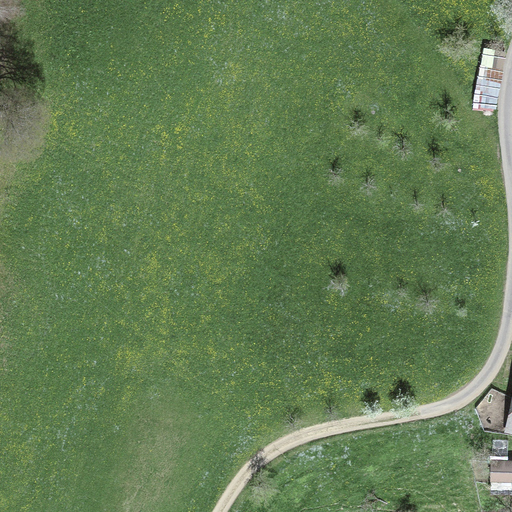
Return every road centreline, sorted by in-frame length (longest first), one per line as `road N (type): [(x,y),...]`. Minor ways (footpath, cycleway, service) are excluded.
road 1 (track): [(418,412),(277,446),(246,471),(221,511)]
road 2 (unclassified): [(511,302),(487,375),(463,398),(418,412)]
road 3 (unclassified): [(511,64),(505,114),(511,185)]
